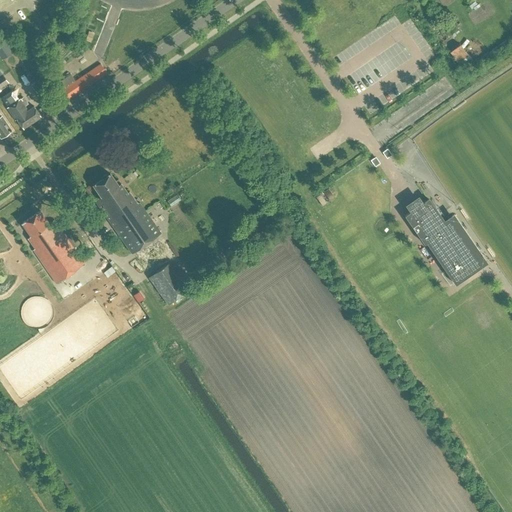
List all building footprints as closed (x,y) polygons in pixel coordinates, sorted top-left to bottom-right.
[(2,37),(0,38),(0,55),(3,59),(13,52),(2,37)] [(456,43),(445,49),(452,62),(463,56),(456,43)] [(60,87),(64,92),(68,99),(106,73),(100,64),(75,81),(71,75),(58,84),(60,87)] [(53,75),(57,81),(63,77),(60,71),(53,75)] [(17,119),(23,129),(41,117),(34,106),(28,110),(20,99),(18,100),(12,91),(2,98),(8,107),(7,108),(15,120),(17,119)] [(0,136),(1,138),(12,130),(0,114),(0,113),(0,136)] [(162,233),(146,211),(140,203),(137,203),(130,192),(128,193),(121,184),(119,186),(116,182),(116,181),(110,173),(108,175),(106,174),(103,176),(103,178),(94,185),(102,197),(96,201),(133,254),(162,233)] [(419,199),(408,207),(411,211),(405,215),(417,233),(419,232),(455,284),(487,261),(486,261),(454,215),(455,215),(454,214),(444,221),(429,199),(422,203),(419,199)] [(40,210),(22,223),(31,236),(28,238),(35,249),(33,250),(56,284),(84,264),(54,220),(49,223),(40,210)] [(212,256),(201,264),(206,272),(217,264),(212,256)] [(171,262),(149,277),(169,305),(190,289),(171,262)]
